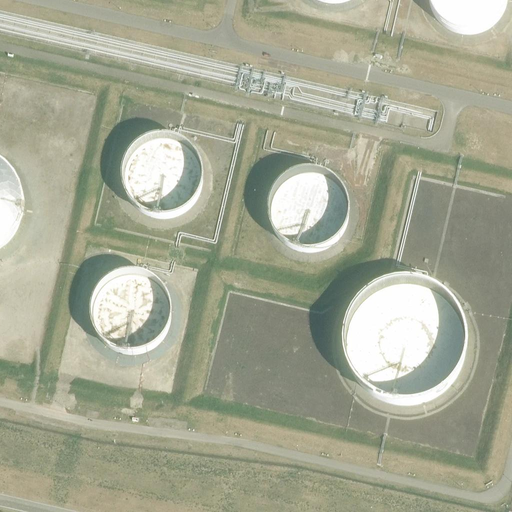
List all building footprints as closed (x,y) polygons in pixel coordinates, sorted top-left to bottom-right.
[(441,20),(456,30),(481,31),(496,24),(505,13),(509,0),(430,0),(430,2),(441,20)] [(135,206),(150,216),(175,217),(190,209),(199,199),(206,179),(202,159),(189,143),(171,136),(152,137),(137,146),(125,163),(124,188),(135,206)] [(0,251),(7,249),(23,231),(28,201),(16,174),(0,163),(0,251)] [(284,240),(299,250),(324,251),(339,243),(348,233),(355,213),(351,194),(338,178),(320,170),(301,171),(286,180),(274,197),(273,222),(284,240)] [(106,341),(121,351),(146,352),(161,345),(170,335),(177,314),(173,295),(160,279),(142,271),(123,272),(108,281),(96,298),(95,323),(106,341)] [(360,370),(376,395),(403,408),(430,406),(451,394),(464,375),(469,351),(462,327),(445,308),(423,299),(402,299),(384,305),(367,321),(358,346),(360,370)]
